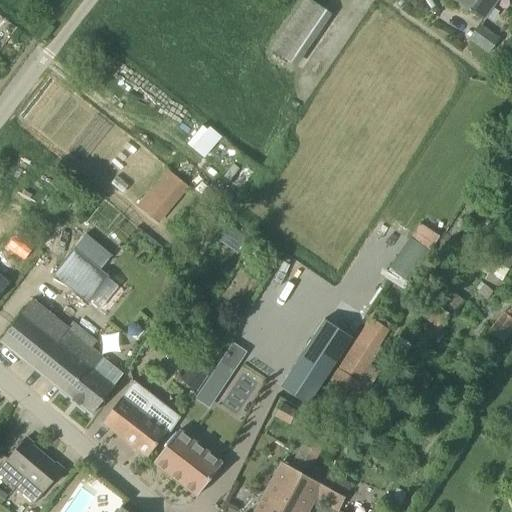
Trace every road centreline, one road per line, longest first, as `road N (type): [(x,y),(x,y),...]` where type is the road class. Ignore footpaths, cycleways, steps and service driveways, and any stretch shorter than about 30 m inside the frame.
road 1 (unclassified): [(159,511),(0,376)]
road 2 (unclassified): [(0,119),(92,0)]
